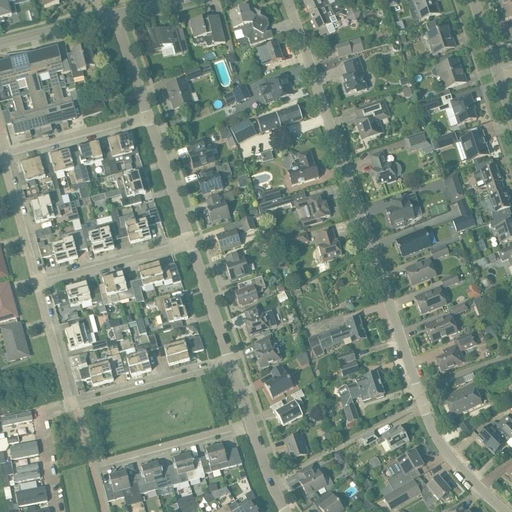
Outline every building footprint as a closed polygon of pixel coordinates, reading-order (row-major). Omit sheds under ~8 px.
[(0,0),(0,23),(4,22),(3,19),(12,16),(9,6),(7,0),(0,0)] [(42,0),(45,8),(59,4),(58,0),(42,0)] [(301,0),(309,16),(329,6),(329,5),(326,0),(301,0)] [(397,6),(395,0),(386,0),(388,9),(397,6)] [(412,0),(419,21),(439,14),(435,2),(436,2),(434,0),(412,0)] [(511,0),(498,0),(502,9),(511,5),(511,0)] [(361,14),(360,13),(335,4),(329,6),(327,7),(309,16),(317,32),(320,37),(334,30),(332,25),(337,22),(335,18),(340,16),(347,18),(346,20),(357,24),(361,14)] [(511,5),(502,9),(505,21),(511,18),(511,5)] [(248,38),(249,45),(273,39),(271,32),(267,33),(265,32),(269,26),(267,20),(260,16),(261,16),(261,15),(261,14),(260,13),(253,9),(249,10),(248,7),(238,10),(239,12),(229,14),(231,23),(230,23),(232,33),(241,30),(242,35),(248,38)] [(26,12),(29,23),(36,21),(33,10),(26,12)] [(225,44),(218,17),(203,21),(202,19),(190,22),(194,40),(204,37),(207,48),(225,44)] [(429,34),(427,34),(434,55),(454,48),(452,40),(450,41),(446,28),(437,31),(435,22),(426,25),(429,34)] [(175,28),(156,32),(156,31),(148,33),(155,53),(161,51),(161,49),(173,46),(175,56),(188,53),(185,39),(178,41),(175,28)] [(363,51),(360,40),(335,47),(338,59),(363,51)] [(282,60),(276,44),(265,48),(268,57),(260,60),(262,66),(270,63),(270,64),(282,60)] [(81,52),(81,49),(73,51),(73,54),(67,55),(72,79),(73,80),(83,78),(82,72),(86,71),(86,69),(95,66),(91,49),(81,52)] [(59,84),(56,74),(63,72),(64,72),(58,50),(48,53),(48,51),(48,50),(41,51),(42,52),(43,56),(48,74),(52,89),(60,87),(65,86),(64,82),(59,84)] [(16,82),(25,80),(28,92),(22,94),(23,97),(29,95),(36,93),(32,78),(25,53),(20,54),(20,55),(21,55),(23,62),(11,65),(16,82)] [(32,78),(36,93),(49,90),(48,87),(42,88),(39,76),(48,74),(43,56),(32,59),(31,54),(31,53),(25,53),(32,78)] [(237,63),(234,55),(228,57),(228,58),(225,59),(231,76),(237,74),(234,67),(232,68),(231,65),(237,63)] [(16,82),(11,65),(9,57),(10,56),(3,57),(3,58),(4,57),(6,65),(0,66),(0,92),(3,91),(2,88),(9,87),(13,100),(20,98),(16,82)] [(362,71),(358,59),(343,64),(347,76),(343,77),(345,85),(343,85),(346,95),(356,92),(356,94),(367,90),(360,72),(362,71)] [(462,76),(457,61),(437,68),(445,90),(466,83),(463,75),(462,76)] [(204,76),(211,73),(209,67),(201,70),(204,76)] [(202,77),(198,68),(185,73),(188,83),(202,77)] [(293,95),(286,77),(267,84),(259,87),(266,106),(293,95)] [(400,81),(401,87),(409,85),(408,79),(400,81)] [(187,87),(185,81),(166,87),(169,95),(170,95),(172,99),(171,100),(174,110),(193,104),(190,95),(191,95),(188,86),(187,87)] [(74,84),(67,86),(69,93),(76,91),(74,84)] [(56,102),(61,122),(63,129),(68,127),(67,122),(77,119),(71,98),(70,98),(64,100),(61,90),(66,89),(65,86),(60,87),(52,89),(56,102)] [(251,99),(245,86),(224,96),(228,106),(236,102),(237,105),(251,99)] [(410,89),(402,91),(405,98),(412,96),(410,89)] [(56,102),(46,105),(44,95),(50,93),(49,90),(36,93),(47,133),(52,132),(50,125),(61,122),(56,102)] [(24,111),(29,130),(40,127),(42,135),(47,133),(36,93),(29,95),(32,109),(24,111)] [(473,105),(470,96),(450,103),(458,126),(466,123),(476,120),(471,106),(473,105)] [(24,111),(20,98),(13,100),(16,113),(10,115),(9,111),(2,113),(6,126),(12,125),(15,136),(24,134),(26,139),(31,138),(30,132),(29,130),(24,111)] [(106,112),(103,99),(80,107),(83,119),(106,112)] [(443,107),(441,99),(424,104),(426,113),(443,107)] [(389,118),(384,102),(355,112),(362,132),(359,133),(362,142),(383,135),(379,122),(389,118)] [(255,116),(261,133),(261,134),(292,124),(302,121),(297,107),(288,110),(258,120),(255,116)] [(224,121),(227,127),(233,125),(230,118),(224,121)] [(256,136),(248,120),(230,129),(238,145),(256,136)] [(221,137),(225,135),(226,140),(232,138),(227,128),(219,132),(221,137)] [(431,147),(426,132),(411,137),(404,140),(408,154),(431,147)] [(485,141),(482,133),(460,140),(468,163),(474,161),(480,159),(489,156),(485,145),(484,145),(483,141),(485,141)] [(457,143),(454,134),(431,141),(434,151),(457,143)] [(138,155),(135,144),(130,146),(127,135),(117,138),(122,157),(123,159),(138,155)] [(113,159),(122,157),(117,138),(108,140),(113,159)] [(208,148),(204,138),(188,146),(193,158),(190,159),(194,170),(215,163),(209,147),(208,148)] [(88,146),(93,165),(103,162),(98,143),(88,146)] [(93,165),(88,146),(79,148),(84,167),(93,165)] [(59,154),(65,172),(74,170),(69,151),(59,154)] [(259,164),(272,160),(269,151),(256,155),(259,164)] [(291,172),(288,173),(289,176),(292,187),(309,182),(318,179),(318,176),(314,165),(310,152),(300,155),(298,156),(299,160),(297,161),(294,162),(292,164),(291,167),(291,170),(291,172)] [(390,166),(390,164),(387,166),(382,153),(379,154),(370,157),(374,170),(372,171),(374,176),(377,186),(386,183),(387,185),(396,182),(395,179),(397,178),(400,176),(401,172),(400,167),(396,165),(392,165),(390,166)] [(65,172),(59,154),(50,156),(55,175),(65,172)] [(30,162),(36,180),(45,178),(40,159),(30,162)] [(108,163),(112,176),(118,174),(115,161),(108,163)] [(26,183),(36,180),(30,162),(21,164),(26,183)] [(106,178),(112,176),(108,163),(102,164),(106,178)] [(232,176),(228,164),(200,174),(203,181),(198,183),(203,197),(223,190),(220,182),(230,179),(232,176)] [(483,164),(475,167),(477,174),(473,175),(478,190),(486,187),(488,193),(503,188),(502,187),(501,187),(500,183),(502,182),(500,175),(498,175),(495,167),(485,171),(483,164)] [(79,170),(82,180),(83,184),(90,182),(86,169),(79,170)] [(126,172),(118,174),(112,176),(106,178),(108,185),(116,182),(118,191),(119,190),(143,184),(140,174),(127,177),(126,172)] [(455,174),(442,179),(445,188),(449,187),(453,199),(463,196),(455,174)] [(241,178),(238,183),(240,190),(249,187),(246,176),(241,178)] [(54,192),(59,190),(55,177),(51,179),(52,183),(54,192)] [(140,195),(146,194),(143,184),(119,190),(122,200),(121,202),(122,208),(131,206),(142,203),(141,200),(139,199),(138,196),(140,195)] [(503,188),(488,193),(490,198),(490,199),(495,213),(491,214),(494,221),(502,219),(500,212),(510,209),(507,200),(509,200),(507,193),(503,194),(502,189),(503,189),(503,188)] [(257,189),(254,189),(251,190),(257,207),(263,205),(267,204),(267,203),(281,199),(279,190),(264,194),(263,193),(261,191),(257,189)] [(31,204),(33,214),(52,209),(58,207),(63,205),(59,190),(54,192),(46,194),(47,199),(31,204)] [(473,197),(471,190),(464,192),(466,199),(473,197)] [(234,201),(232,193),(209,200),(211,208),(207,209),(210,217),(208,218),(210,224),(212,223),(212,224),(230,218),(225,204),(234,201)] [(265,212),(285,206),(291,204),(292,209),(296,207),(297,211),(304,209),(307,219),(300,221),(302,229),(303,228),(308,227),(313,225),(322,222),(321,220),(330,217),(325,202),(321,204),(319,199),(310,202),(309,199),(306,200),(304,193),(283,199),(267,204),(263,205),(265,212)] [(406,196),(391,202),(393,208),(385,211),(391,228),(406,223),(406,222),(415,219),(409,204),(406,196)] [(475,227),(466,200),(457,203),(462,218),(452,221),(457,233),(475,227)] [(79,220),(75,202),(69,204),(72,216),(67,217),(68,223),(79,220)] [(52,209),(33,214),(36,224),(61,217),(58,207),(52,209)] [(109,212),(112,223),(114,227),(120,226),(121,225),(119,218),(117,210),(109,212)] [(161,224),(157,210),(148,212),(150,216),(152,226),(161,224)] [(140,242),(135,223),(134,220),(133,214),(119,218),(121,225),(120,226),(121,229),(126,227),(130,244),(140,242)] [(134,220),(135,223),(140,242),(151,239),(148,227),(152,226),(150,216),(134,220)] [(509,216),(502,219),(494,221),(489,223),(492,230),(495,229),(500,244),(511,241),(511,240),(511,223),(509,216)] [(254,230),(250,218),(230,225),(232,232),(216,237),(220,248),(222,250),(224,255),(225,255),(224,252),(240,246),(237,236),(254,230)] [(112,223),(97,227),(104,251),(114,249),(110,233),(115,231),(114,227),(112,223)] [(82,231),(85,239),(90,238),(94,254),(104,251),(97,227),(88,229),(87,225),(81,227),(82,231)] [(424,230),(396,242),(402,258),(431,247),(424,230)] [(87,249),(85,239),(82,231),(61,237),(63,243),(65,252),(67,258),(68,261),(78,259),(76,252),(76,251),(78,250),(78,252),(87,249)] [(336,246),(332,231),(319,235),(322,246),(319,247),(324,263),(333,260),(332,259),(341,256),(338,245),(336,246)] [(309,243),(306,233),(299,235),(284,240),(286,249),(309,243)] [(267,236),(260,238),(262,246),(269,243),(267,236)] [(68,261),(65,252),(63,243),(52,246),(45,248),(44,243),(38,245),(42,259),(55,256),(57,264),(68,261)] [(511,246),(498,253),(502,263),(509,260),(511,266),(511,265),(511,246)] [(448,255),(445,247),(431,253),(434,261),(448,255)] [(250,276),(242,253),(228,257),(231,263),(226,265),(231,282),(250,276)] [(286,260),(278,262),(279,268),(287,267),(286,260)] [(436,277),(429,260),(411,268),(413,273),(407,275),(412,287),(436,277)] [(161,270),(159,263),(148,266),(153,285),(172,280),(173,285),(180,283),(175,266),(161,270)] [(278,272),(276,265),(270,267),(272,274),(278,272)] [(143,288),(153,285),(148,266),(138,269),(143,288)] [(120,303),(135,299),(134,298),(132,291),(132,290),(132,288),(127,289),(122,273),(112,276),(117,295),(120,303)] [(112,276),(102,279),(107,295),(102,296),(103,302),(104,307),(120,303),(117,295),(112,276)] [(456,277),(456,276),(441,282),(444,289),(459,283),(458,283),(456,277)] [(265,289),(262,278),(238,286),(240,292),(235,294),(239,306),(241,305),(242,307),(249,304),(249,303),(258,300),(256,295),(263,292),(262,290),(265,289)] [(482,280),(485,288),(492,285),(491,281),(486,278),(482,280)] [(86,283),(76,286),(81,305),(91,302),(91,305),(103,302),(102,296),(100,289),(92,291),(93,293),(89,294),(86,283)] [(0,322),(18,318),(14,305),(13,305),(12,301),(13,300),(11,292),(3,294),(2,294),(0,286),(0,285),(0,284),(0,322)] [(469,300),(480,296),(477,284),(465,288),(469,300)] [(67,293),(56,296),(56,298),(58,298),(61,306),(58,306),(59,309),(70,306),(71,307),(81,305),(76,286),(66,289),(67,293)] [(285,292),(283,286),(277,288),(279,294),(281,294),(285,292)] [(132,291),(134,298),(136,305),(141,303),(144,302),(140,289),(132,291)] [(446,305),(439,289),(415,299),(415,300),(417,300),(418,304),(417,304),(421,315),(446,305)] [(156,305),(160,316),(166,314),(185,309),(182,299),(171,302),(169,296),(160,298),(155,299),(156,305)] [(61,306),(58,298),(52,299),(55,307),(61,306)] [(480,298),(473,300),(479,316),(486,313),(480,298)] [(346,302),(347,306),(351,307),(354,304),(353,299),(348,299),(346,302)] [(467,310),(464,303),(452,309),(455,315),(467,310)] [(258,305),(244,313),(247,320),(248,324),(246,325),(249,336),(252,335),(252,336),(259,334),(259,333),(269,329),(277,327),(272,312),(264,315),(264,314),(261,315),(258,305)] [(174,330),(172,324),(188,319),(185,309),(166,314),(160,316),(164,333),(170,331),(174,330)] [(454,326),(450,316),(424,326),(425,329),(427,328),(428,331),(426,332),(431,344),(457,333),(459,332),(456,325),(454,326)] [(65,331),(68,341),(86,336),(93,334),(89,317),(79,320),(81,327),(65,331)] [(308,339),(311,350),(331,339),(362,329),(359,318),(345,323),(347,329),(340,331),(339,330),(329,333),(308,339)] [(120,327),(118,320),(109,323),(111,329),(120,327)] [(146,334),(142,321),(136,323),(140,336),(146,334)] [(22,340),(18,325),(1,329),(8,354),(10,354),(12,361),(29,357),(25,345),(25,344),(24,344),(23,344),(21,340),(22,340)] [(129,331),(128,325),(113,329),(116,343),(123,341),(121,333),(129,331)] [(494,336),(491,327),(484,330),(487,338),(494,336)] [(331,339),(311,350),(312,350),(316,359),(324,355),(323,351),(333,346),(343,342),(343,341),(350,338),(352,344),(366,340),(362,329),(331,339)] [(478,346),(473,333),(457,340),(452,342),(454,347),(444,351),(446,356),(435,361),(440,373),(464,363),(460,353),(478,346)] [(275,346),(271,335),(265,339),(263,340),(255,344),(259,357),(257,358),(261,370),(269,367),(268,365),(277,362),(275,356),(279,355),(279,354),(280,353),(281,351),(281,349),(280,348),(278,347),(276,347),(276,346),(275,346)] [(86,336),(68,341),(71,351),(89,346),(86,336)] [(158,350),(154,336),(147,338),(151,352),(158,350)] [(179,364),(189,361),(188,354),(192,353),(194,353),(204,351),(200,338),(196,339),(193,338),(186,340),(184,342),(174,345),(179,364)] [(108,348),(106,342),(91,345),(93,352),(108,348)] [(169,367),(179,364),(174,345),(164,348),(169,367)] [(134,349),(136,355),(141,374),(151,371),(146,353),(149,352),(147,346),(134,349)] [(355,361),(352,352),(336,357),(339,366),(355,361)] [(123,365),(120,355),(112,357),(115,368),(123,365)] [(141,374),(136,355),(126,358),(131,377),(141,374)] [(82,366),(80,356),(69,359),(71,369),(75,385),(82,383),(80,373),(78,367),(82,366)] [(98,366),(103,384),(113,382),(108,363),(98,366)] [(359,373),(356,363),(339,368),(343,378),(359,373)] [(88,368),(88,371),(80,373),(82,383),(86,382),(87,383),(91,382),(93,387),(103,384),(98,366),(88,368)] [(285,373),(285,374),(281,367),(270,373),(274,380),(264,385),(272,399),(293,388),(285,373)] [(348,388),(345,386),(338,390),(337,394),(341,400),(341,399),(349,394),(380,384),(377,373),(355,380),(356,385),(348,388)] [(462,377),(453,381),(456,388),(465,384),(462,377)] [(380,384),(349,394),(341,399),(343,405),(351,401),(361,397),(361,396),(368,393),(370,400),(384,395),(380,384)] [(482,405),(473,385),(452,394),(442,398),(452,418),(461,414),(482,405)] [(301,391),(293,395),(296,400),(296,401),(304,396),(301,391)] [(275,412),(280,422),(283,427),(293,422),(303,416),(294,401),(284,407),(275,412)] [(359,420),(354,406),(343,409),(348,424),(357,421),(359,420)] [(332,413),(330,408),(321,411),(323,416),(332,413)] [(32,422),(30,413),(1,419),(2,428),(32,422)] [(509,424),(511,422),(506,416),(498,425),(496,423),(495,423),(494,423),(492,423),(476,439),(485,447),(497,435),(502,431),(507,425),(509,424)] [(348,424),(346,425),(347,431),(359,427),(357,421),(348,424)] [(511,427),(509,424),(507,425),(502,431),(497,435),(485,447),(494,456),(506,444),(503,441),(508,436),(511,440),(511,427)] [(408,442),(400,429),(393,433),(390,432),(382,437),(378,440),(374,432),(361,440),(365,447),(376,441),(378,446),(385,442),(391,452),(400,447),(408,442)] [(305,448),(301,436),(284,441),(291,461),(307,455),(307,454),(308,453),(306,448),(305,448)] [(0,453),(3,453),(6,451),(9,446),(9,445),(8,439),(0,440),(0,453)] [(38,456),(36,443),(9,448),(12,461),(38,456)] [(222,446),(214,448),(220,471),(232,468),(242,465),(236,449),(224,452),(222,446)] [(220,471),(214,448),(206,451),(207,457),(200,459),(205,478),(204,475),(220,471)] [(387,482),(389,486),(393,493),(410,483),(406,477),(413,473),(423,467),(419,460),(420,460),(417,453),(415,454),(414,452),(406,457),(397,463),(392,467),(397,476),(387,482)] [(189,482),(205,478),(200,459),(192,461),(190,455),(182,457),(186,474),(189,482)] [(175,466),(167,468),(172,487),(189,482),(186,474),(182,457),(173,460),(175,466)] [(4,464),(0,464),(0,465),(2,477),(6,477),(8,476),(13,475),(11,463),(5,464),(4,464)] [(150,466),(156,491),(172,487),(167,468),(160,470),(158,464),(150,466)] [(318,472),(314,465),(297,474),(303,486),(301,487),(307,497),(327,487),(319,472),(318,472)] [(14,477),(15,483),(39,479),(37,466),(16,470),(18,476),(14,477)] [(140,495),(156,491),(150,466),(141,468),(143,475),(135,477),(140,495)] [(126,507),(142,503),(140,495),(135,477),(127,479),(126,473),(117,475),(124,499),(126,507)] [(108,503),(124,499),(117,475),(109,477),(111,483),(103,485),(104,490),(108,503)] [(415,492),(410,483),(393,493),(384,498),(383,499),(390,511),(392,511),(420,495),(422,499),(432,493),(434,496),(439,502),(443,498),(450,492),(438,478),(427,487),(419,492),(418,490),(415,492)] [(393,493),(389,486),(380,492),(384,498),(393,493)] [(16,494),(18,507),(47,502),(44,489),(16,494)] [(237,505),(241,511),(254,511),(253,509),(258,505),(251,492),(244,496),(246,500),(237,505)] [(333,497),(330,492),(319,499),(323,505),(318,508),(321,511),(341,511),(344,510),(334,497),(333,497)] [(367,498),(362,492),(355,496),(360,503),(367,498)] [(209,495),(203,498),(208,505),(214,501),(210,495),(209,495)] [(176,501),(179,510),(194,502),(193,497),(176,501)] [(195,502),(189,506),(193,511),(199,508),(195,502)] [(241,511),(237,505),(236,503),(228,508),(227,506),(220,510),(221,511),(241,511)]
